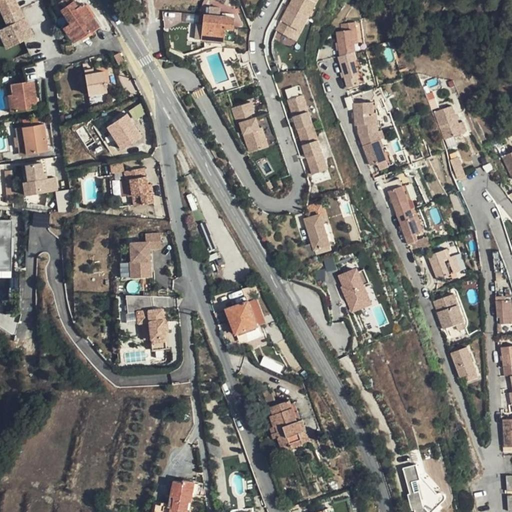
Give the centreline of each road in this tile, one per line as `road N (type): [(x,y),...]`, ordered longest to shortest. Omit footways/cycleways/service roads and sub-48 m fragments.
road 1 (secondary): [(167,100),(349,413),(387,511)]
road 2 (residential): [(493,465),(476,451),(421,288),(364,167),(332,73)]
road 3 (residential): [(159,85),(181,75),(192,81),(255,191),(273,206),(290,202),(295,172),(259,56),(273,0)]
road 4 (residential): [(189,359),(180,372),(154,379),(108,373),(60,308),(48,243),(30,255),(24,331)]
road 5 (residential): [(493,465),(488,266),(476,204)]
road 6 (residential): [(277,511),(195,283)]
road 7 (residential): [(195,283),(161,124),(167,100)]
road 8 (unknown): [(127,29),(57,68),(66,163)]
road 9 (residential): [(189,359),(210,511)]
